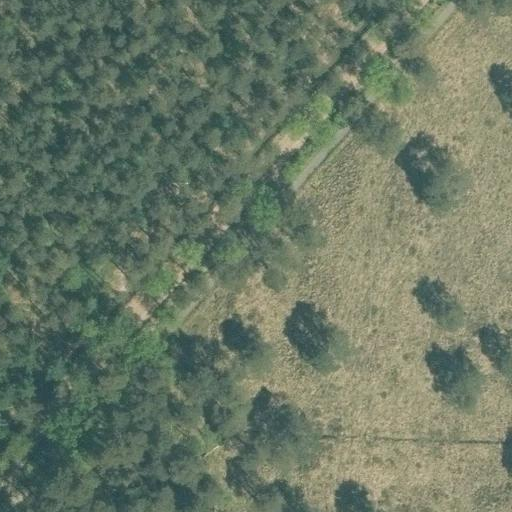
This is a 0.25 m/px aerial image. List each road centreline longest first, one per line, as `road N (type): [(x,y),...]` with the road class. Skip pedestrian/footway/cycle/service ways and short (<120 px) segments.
road 1 (track): [(0,475),(417,0)]
road 2 (track): [(235,98),(160,0)]
